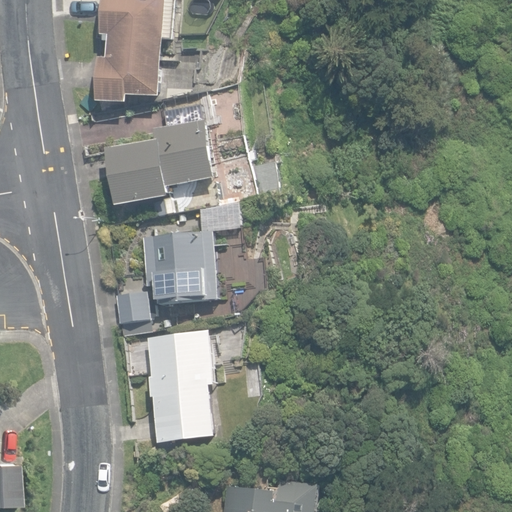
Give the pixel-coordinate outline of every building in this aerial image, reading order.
[(103,102),(134,103),(134,97),(167,98),(169,40),(176,40),(177,0),(107,0),(106,35),(110,35),(109,42),(114,42),(113,59),(105,59),(103,102)] [(112,149),(123,207),(178,197),(176,187),(221,179),(210,120),(207,120),(205,105),(169,111),(172,128),(157,130),(159,141),(112,149)] [(257,166),(263,196),(284,191),(278,162),(257,166)] [(162,287),(163,304),(223,300),(218,233),(148,238),(152,288),(162,287)] [(152,303),(150,291),(119,296),(123,324),(125,324),(127,336),(156,332),(154,317),(159,316),(157,303),(152,303)] [(160,397),(166,445),(222,438),(222,437),(216,387),(221,386),(214,332),(154,339),(158,378),(155,378),(158,398),(160,397)] [(0,505),(17,505),(16,464),(0,464),(0,505)] [(325,511),(329,486),(287,481),(286,490),(233,483),(228,511),(325,511)]
